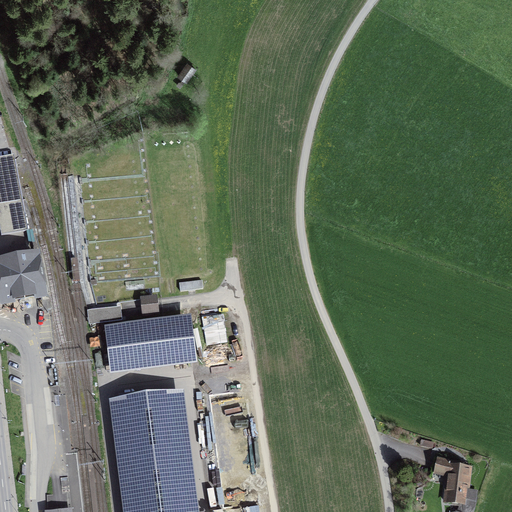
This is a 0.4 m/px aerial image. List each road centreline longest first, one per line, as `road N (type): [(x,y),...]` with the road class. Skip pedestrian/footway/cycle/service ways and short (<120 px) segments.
road 1 (unclassified): [(372,0),(322,92),(299,211),(315,295),(383,463),(388,511)]
road 2 (unclassified): [(272,511),(231,262)]
